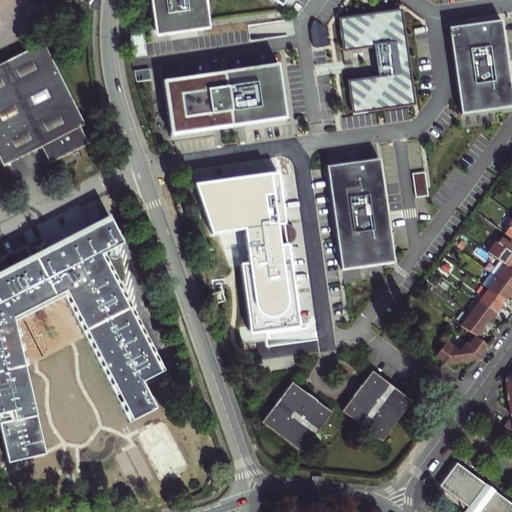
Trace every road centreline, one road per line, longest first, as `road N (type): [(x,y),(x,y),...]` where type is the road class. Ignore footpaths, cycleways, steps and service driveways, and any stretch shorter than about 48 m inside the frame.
road 1 (residential): [(109,0),(107,47),(121,115),(237,444)]
road 2 (residential): [(426,457),(511,343)]
